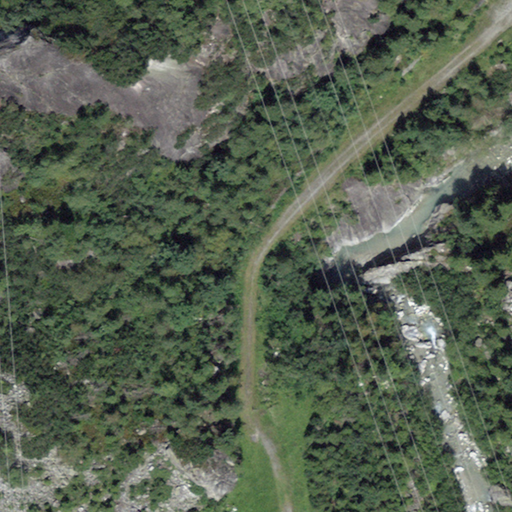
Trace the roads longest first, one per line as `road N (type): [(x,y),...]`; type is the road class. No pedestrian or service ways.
road 1 (track): [(282,511),(280,481),(235,365),(267,231),(511,6)]
road 2 (primary): [(321,511),(311,385),(212,0)]
